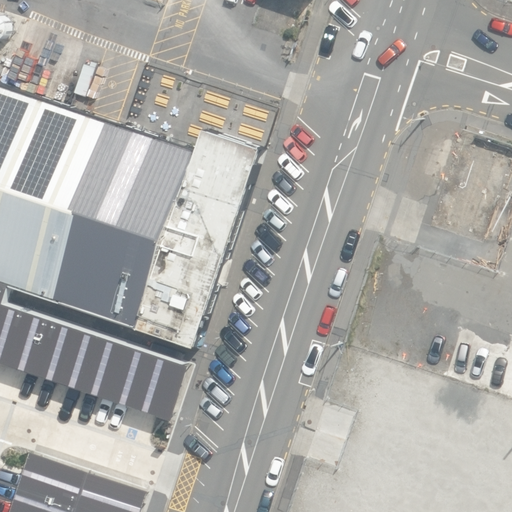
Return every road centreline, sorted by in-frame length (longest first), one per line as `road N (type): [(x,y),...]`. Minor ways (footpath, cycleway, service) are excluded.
road 1 (residential): [(387,41),(228,511)]
road 2 (residential): [(387,41),(511,81)]
